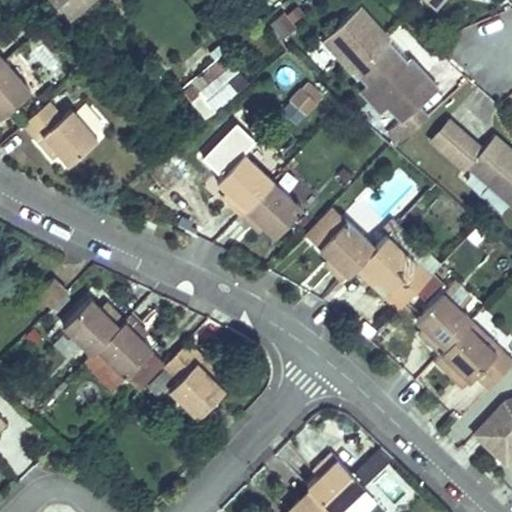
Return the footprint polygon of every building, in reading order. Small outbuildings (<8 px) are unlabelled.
[(88,0),(53,0),(68,17),(88,0)] [(420,0),(431,9),(438,0),(420,0)] [(353,71),(385,41),(387,39),(357,6),(321,40),(351,72),(353,71)] [(385,41),(353,71),(365,84),(386,107),(399,121),(416,105),(436,87),(423,74),(419,78),(403,61),(385,41)] [(419,78),(423,74),(408,57),(403,61),(419,78)] [(232,58),(186,92),(205,118),(251,84),(232,58)] [(30,90),(4,60),(0,63),(0,113),(1,115),(30,90)] [(292,136),(327,96),(305,76),(270,117),(292,136)] [(386,107),(365,84),(358,90),(379,113),(386,107)] [(62,115),(49,99),(23,122),(49,152),(55,148),(67,162),(96,137),(71,107),(62,115)] [(385,133),(396,144),(426,117),(416,105),(399,121),(385,133)] [(427,142),(438,151),(456,130),(445,120),(427,142)] [(465,167),(511,207),(511,153),(492,137),(480,151),(456,130),(438,151),(460,171),(465,167)] [(254,139),(243,151),(258,165),(269,153),(254,139)] [(225,200),(239,213),(272,179),(258,165),(243,151),(216,180),(230,194),(225,200)] [(301,206),(272,179),(239,213),(255,228),(261,221),(274,234),(301,206)] [(319,247),(345,219),(332,207),(306,235),(319,247)] [(342,281),(354,268),(374,246),(345,219),(319,247),(333,259),(327,266),(342,281)] [(415,261),(425,251),(396,223),(386,234),(415,261)] [(386,234),(374,246),(354,268),(369,282),(374,276),(388,290),(415,261),(386,234)] [(403,303),(418,288),(428,277),(429,275),(415,261),(388,290),(403,303)] [(39,292),(52,305),(67,290),(54,276),(39,292)] [(388,290),(374,276),(369,282),(383,295),(388,290)] [(428,277),(418,288),(432,302),(443,291),(428,277)] [(453,280),(443,291),(470,317),(480,306),(453,280)] [(403,303),(388,290),(383,295),(397,309),(403,303)] [(440,352),(467,323),(472,319),(470,317),(443,291),(432,302),(415,319),(430,332),(424,339),(440,352)] [(91,352),(96,346),(123,318),(108,304),(103,309),(89,296),(62,324),(91,352)] [(129,312),(123,318),(96,346),(126,376),(150,349),(153,347),(138,332),(143,327),(129,312)] [(467,323),(440,352),(435,357),(449,371),(454,366),(468,379),(476,370),(491,384),(511,361),(511,358),(499,347),(496,351),(467,323)] [(217,368),(188,339),(164,364),(177,378),(169,386),(198,414),(226,387),(212,373),(217,368)] [(126,376),(96,346),(91,352),(85,358),(114,387),(126,376)] [(140,389),(148,380),(164,364),(150,349),(126,376),(140,389)] [(169,386),(177,378),(164,364),(148,380),(162,393),(169,386)] [(511,397),(505,400),(475,432),(500,455),(511,441),(511,397)] [(511,441),(500,455),(507,462),(511,456),(511,441)] [(306,484),(310,489),(333,511),(362,484),(330,450),(315,464),(321,471),(306,484)] [(333,511),(310,489),(286,511),(333,511)]
